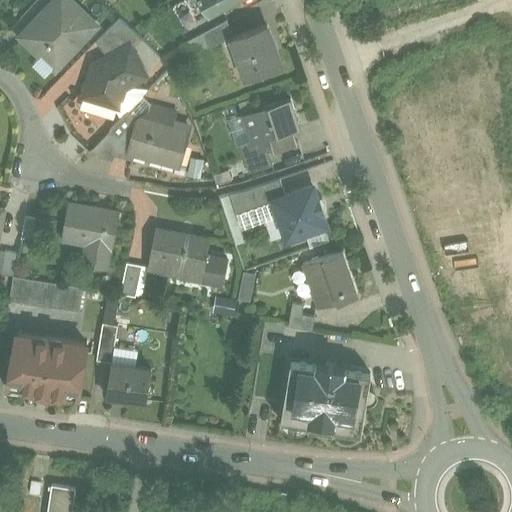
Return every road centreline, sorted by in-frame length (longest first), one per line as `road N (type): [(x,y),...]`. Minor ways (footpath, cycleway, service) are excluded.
road 1 (tertiary): [(439,364),(310,0)]
road 2 (residential): [(0,426),(319,474)]
road 3 (residential): [(0,74),(24,101),(39,161),(123,187)]
